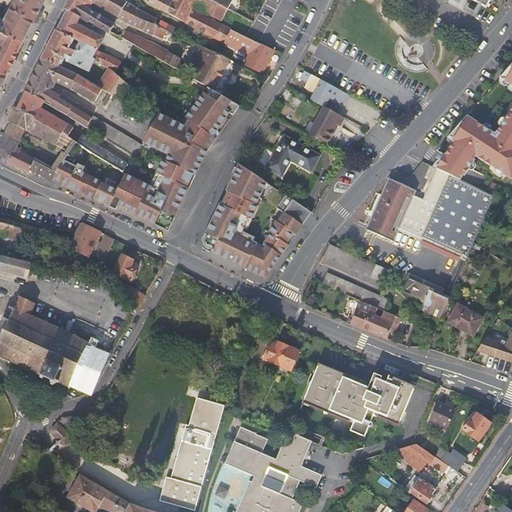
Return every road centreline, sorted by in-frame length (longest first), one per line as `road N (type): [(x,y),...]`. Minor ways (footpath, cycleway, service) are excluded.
road 1 (residential): [(277,304),(306,251),(511,16)]
road 2 (secondary): [(511,396),(277,304)]
road 3 (residential): [(29,425),(97,393),(174,256)]
road 4 (secondary): [(174,256),(0,173)]
road 5 (residential): [(316,511),(336,464),(402,442),(425,392)]
road 6 (secondary): [(0,119),(61,0)]
